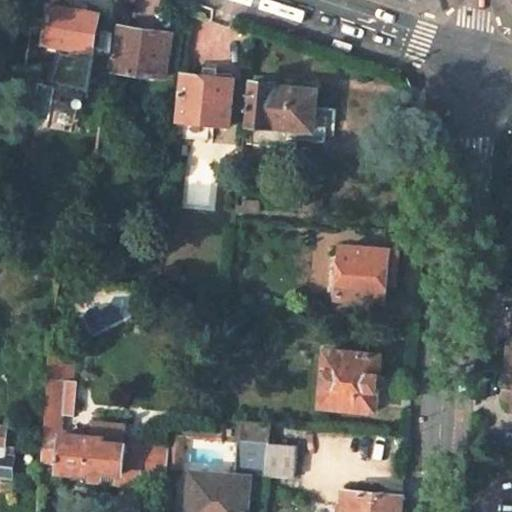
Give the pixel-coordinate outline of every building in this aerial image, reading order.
[(55,5),(48,42),(112,52),(116,23),(100,21),(101,13),(55,5)] [(167,77),(173,34),(121,26),(114,70),(167,77)] [(336,46),(351,51),(353,44),(338,39),(336,46)] [(232,124),(235,80),(185,76),(181,119),(232,124)] [(332,141),(336,108),(318,106),(320,89),(277,86),(277,84),(254,81),(250,122),(289,126),(288,137),(332,141)] [(399,274),(401,251),(345,246),(341,299),(384,302),(386,274),(399,274)] [(396,303),(399,274),(386,274),(384,302),(396,303)] [(377,409),(380,354),(326,350),(322,406),(369,408),(377,409)] [(49,391),(67,392),(67,380),(50,378),(49,391)] [(47,411),(65,412),(67,392),(49,391),(47,411)] [(369,408),(322,406),(320,426),(368,428),(369,408)] [(47,411),(45,433),(64,434),(65,412),(47,411)] [(124,472),(127,443),(125,443),(127,422),(95,420),(93,436),(64,434),(45,433),(43,461),(62,462),(61,470),(89,472),(88,487),(103,488),(105,470),(124,472)] [(0,473),(12,474),(13,445),(6,445),(7,424),(0,423),(0,473)] [(170,464),(183,465),(187,434),(173,433),(172,446),(170,464)] [(238,469),(267,472),(271,442),(240,440),(238,469)] [(271,442),(267,472),(297,476),(300,444),(271,442)] [(142,491),(146,445),(127,443),(124,472),(123,489),(142,491)] [(172,446),(146,445),(142,491),(167,493),(170,464),(172,446)] [(103,488),(123,489),(124,472),(105,470),(103,488)] [(249,511),(252,475),(195,470),(190,511),(249,511)] [(342,500),(340,511),(402,511),(404,493),(346,488),(345,501),(342,500)]
